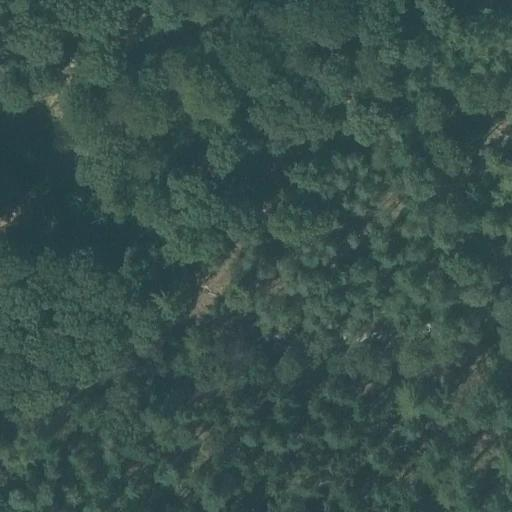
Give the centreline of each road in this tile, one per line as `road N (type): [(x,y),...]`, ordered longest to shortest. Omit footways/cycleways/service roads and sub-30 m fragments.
road 1 (track): [(511,315),(0,389)]
road 2 (track): [(0,68),(110,61),(244,0)]
